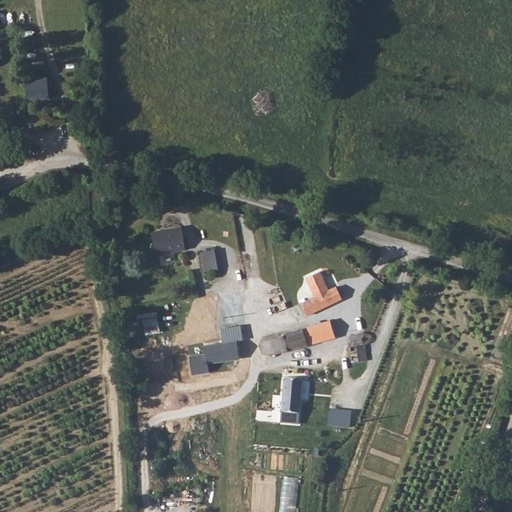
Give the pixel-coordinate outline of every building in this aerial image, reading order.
[(17,78),(9,77),(10,93),(11,102),(12,103),(25,104),(23,78),(17,78)] [(46,77),(26,78),(27,98),(48,98),(46,77)] [(181,226),(152,231),(156,254),(185,248),(181,226)] [(215,248),(201,251),(205,271),(219,268),(215,248)] [(313,297),(301,303),(302,305),(303,309),(307,315),(342,298),(336,286),(313,297)] [(330,320),(259,339),(265,356),(335,337),(330,320)] [(363,332),(349,335),(350,347),(355,347),(358,362),(366,361),(366,345),(368,344),(370,343),(371,341),(372,340),(372,336),(370,334),(368,332),(363,332)] [(237,343),(205,348),(207,361),(239,356),(237,343)] [(284,377),(281,423),(297,424),(301,380),(297,380),(297,378),(284,377)] [(319,400),(321,382),(311,381),(309,399),(319,400)] [(280,511),(283,511),(296,511),(300,478),(284,476),(280,511)]
